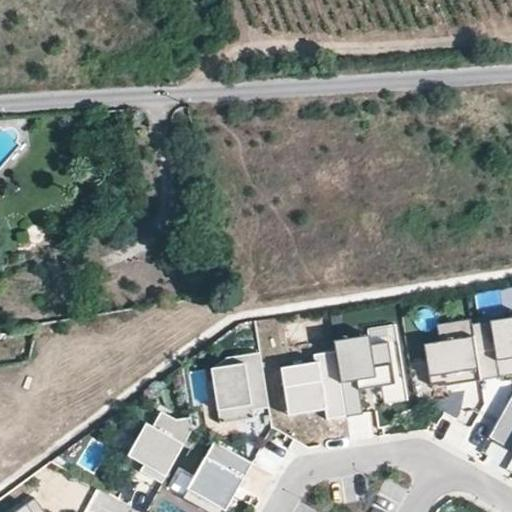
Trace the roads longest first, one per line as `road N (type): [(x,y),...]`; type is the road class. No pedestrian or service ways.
road 1 (track): [(511,37),(252,52),(219,67),(203,93)]
road 2 (unclassified): [(203,93),(511,79)]
road 3 (residential): [(0,105),(203,93)]
